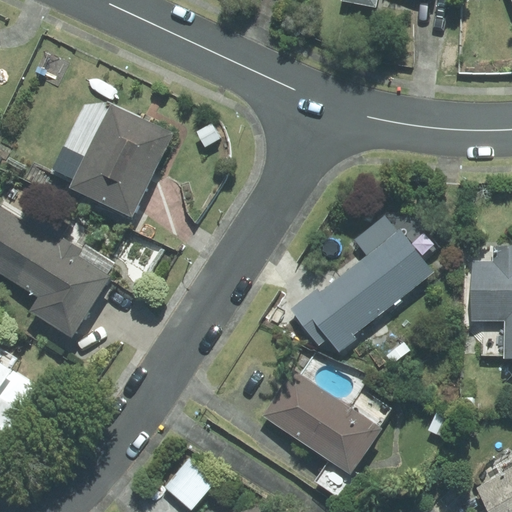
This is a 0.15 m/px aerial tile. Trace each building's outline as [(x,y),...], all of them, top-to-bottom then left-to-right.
[(113,105),(72,189),(133,219),(175,135),(113,105)] [(85,106),(72,131),(86,138),(99,112),(85,106)] [(61,245),(0,206),(0,274),(39,300),(31,313),(74,339),(112,278),(80,257),(84,250),(65,239),(61,245)] [(435,271),(402,228),(321,290),(318,287),(292,308),(320,344),(329,338),(339,351),(357,338),(354,334),(435,271)] [(511,247),(497,247),(497,262),(476,262),(476,322),(508,322),(508,359),(511,359),(511,247)] [(0,435),(6,440),(38,392),(0,367),(0,435)] [(263,417),(351,475),(382,429),(294,370),(263,417)] [(454,420),(438,411),(429,429),(444,436),(454,420)] [(222,481),(193,455),(166,485),(195,511),(222,481)] [(511,511),(511,465),(476,487),(490,511),(511,511)]
